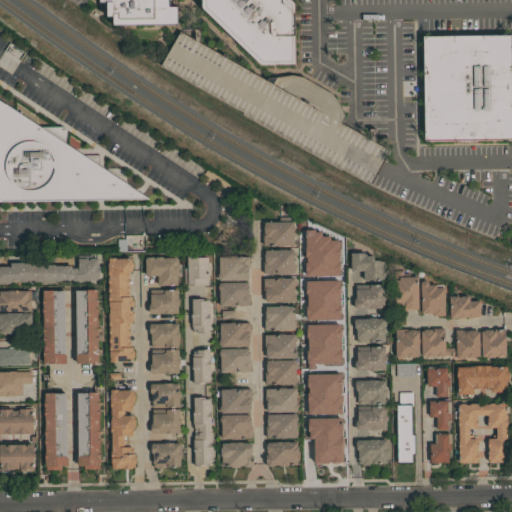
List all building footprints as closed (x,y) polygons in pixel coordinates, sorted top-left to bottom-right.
[(168,0),(169,6),(176,6),(176,24),(112,24),(112,17),(106,17),(106,3),(98,3),(98,0),(168,0)] [(201,8),(200,0),(290,0),(293,2),(294,63),(260,64),(201,8)] [(340,167),(340,169),(242,113),(243,112),(160,64),(179,30),(194,38),(193,28),(198,28),(199,41),(266,79),(268,77),(276,75),(276,77),(291,74),(302,76),(332,93),(338,101),(344,115),(341,122),(369,138),(369,128),(374,128),(375,141),(389,149),(370,184),(340,167)] [(511,74),(511,138),(424,139),(422,35),(511,34),(511,74)] [(62,142),(82,155),(98,154),(98,166),(148,198),(0,200),(0,100),(41,128),(60,126),(62,127),(64,128),(65,130),(65,131),(62,142)] [(278,221),(278,216),(292,216),(292,225),(294,226),(293,229),(292,231),(292,245),(282,245),(282,246),(275,246),(275,245),(262,245),(262,233),(263,233),(263,225),(264,225),(263,221),(278,221)] [(318,288),(327,288),(328,302),(329,301),(329,320),(328,320),(328,334),(304,334),(302,232),(317,232),(318,288)] [(330,277),(331,241),(321,241),(321,233),(298,233),(297,276),(330,277)] [(116,252),(115,240),(124,240),(124,252),(116,252)] [(293,249),(293,251),(294,252),(294,256),(293,257),(293,273),(282,273),(282,274),(276,274),(276,273),(262,273),(262,262),(264,262),(264,261),(263,261),(263,253),(264,253),(264,250),(293,249)] [(383,270),(384,272),(384,276),(383,278),(383,279),(362,280),(362,270),(358,270),(358,271),(351,271),(351,270),(350,271),(349,252),(366,252),(366,255),(372,255),(373,260),(378,259),(378,261),(383,261),(383,270)] [(22,262),(22,263),(27,263),(27,262),(36,261),(36,263),(45,263),(45,264),(54,264),(54,265),(71,265),(71,268),(76,268),(76,270),(77,270),(77,255),(92,255),(92,258),(97,258),(97,268),(99,268),(99,275),(98,275),(98,279),(90,279),(90,280),(72,280),(72,279),(60,279),(60,281),(55,281),(55,283),(40,283),(40,281),(33,281),(33,280),(26,280),(26,281),(10,281),(10,283),(0,283),(0,266),(7,266),(10,266),(9,262),(22,262)] [(145,258),(145,257),(153,257),(153,258),(154,258),(154,256),(162,256),(162,257),(176,257),(176,265),(177,265),(177,272),(176,272),(176,284),(156,285),(156,275),(144,275),(144,258),(145,258)] [(186,283),(183,283),(183,268),(186,268),(186,256),(195,256),(195,257),(207,257),(207,283),(199,283),(199,285),(186,285),(186,283)] [(218,280),(218,278),(217,277),(217,274),(218,273),(218,256),(248,256),(248,268),(247,268),(247,276),(247,280),(218,280)] [(128,296),(131,296),(131,300),(132,300),(132,306),(131,306),(131,312),(132,312),(132,318),(131,318),(132,322),(128,322),(128,333),(127,333),(127,335),(129,335),(129,347),(132,346),(132,350),(133,350),(133,356),(132,356),(132,361),(119,362),(119,360),(116,361),(109,362),(109,357),(108,357),(108,344),(109,344),(109,342),(108,342),(108,336),(109,336),(109,334),(108,334),(108,327),(108,325),(107,294),(108,294),(108,292),(107,292),(107,285),(108,285),(108,283),(107,283),(107,277),(108,277),(108,275),(107,275),(107,262),(108,262),(108,257),(115,257),(115,258),(130,258),(130,261),(132,261),(132,268),(131,268),(131,271),(127,271),(128,296)] [(402,270),(402,273),(408,273),(408,276),(417,276),(417,309),(406,309),(406,311),(398,311),(398,308),(395,308),(395,306),(393,306),(393,270),(402,270)] [(293,277),(294,294),(295,295),(295,298),(293,300),(293,301),(286,301),(286,302),(279,302),(279,301),(264,302),(264,298),(264,290),(263,290),(262,278),(293,277)] [(444,315),(432,316),(432,312),(431,312),(431,313),(423,313),(423,312),(420,312),(419,281),(420,281),(421,280),(425,280),(427,281),(427,284),(441,284),(442,287),(443,287),(444,315)] [(218,296),(216,296),(216,292),(218,292),(218,289),(217,288),(217,285),(218,283),(218,282),(247,281),(247,285),(248,285),(248,293),(247,293),(247,294),(249,294),(249,305),(236,305),(236,306),(229,306),(219,306),(218,296)] [(375,308),(367,308),(353,308),(353,307),(352,299),(353,299),(353,298),(355,298),(354,284),(383,284),(383,294),(384,294),(384,298),(383,298),(383,308),(375,308)] [(64,354),(65,354),(65,362),(43,362),(41,290),(52,289),(52,290),(63,290),(64,354)] [(98,362),(75,362),(75,354),(76,354),(74,289),(96,289),(98,362)] [(148,313),(148,303),(149,303),(149,289),(177,289),(177,298),(178,298),(178,304),(177,304),(177,313),(148,313)] [(20,310),(20,311),(5,311),(5,310),(0,310),(0,290),(8,290),(13,290),(27,290),(27,291),(34,291),(34,299),(31,299),(31,310),(20,310)] [(448,296),(457,295),(457,296),(460,296),(460,295),(468,295),(468,300),(479,300),(479,316),(473,317),(472,318),(468,318),(467,317),(465,317),(465,318),(457,318),(457,317),(450,317),(448,317),(448,296)] [(208,333),(199,333),(199,332),(196,332),(196,331),(192,331),(192,329),(191,329),(191,326),(190,326),(190,314),(191,314),(191,298),(198,298),(198,300),(208,300),(208,333)] [(294,306),(294,307),(295,308),(295,312),(294,313),(298,313),(298,321),(294,321),(294,329),(283,329),(283,330),(277,330),(263,330),(263,318),(264,318),(264,310),(265,310),(265,306),(294,306)] [(0,313),(5,313),(5,312),(20,312),(20,313),(31,313),(31,332),(0,332),(0,313)] [(219,312),(232,312),(233,319),(220,320),(219,312)] [(367,318),(367,317),(375,317),(375,318),(383,318),(383,327),(385,327),(385,332),(384,332),(384,342),(355,342),(355,336),(354,336),(354,327),(353,327),(353,320),(353,318),(367,318)] [(219,346),(219,345),(218,343),(218,340),(219,339),(219,323),(242,322),(242,323),(249,323),(249,334),(247,334),(247,335),(248,335),(249,342),(248,342),(248,346),(219,346)] [(177,323),(177,332),(178,332),(179,337),(177,337),(177,347),(150,347),(150,341),(148,341),(148,323),(177,323)] [(298,326),(299,365),(331,364),(330,325),(298,326)] [(418,356),(413,356),(413,357),(405,357),(405,356),(403,356),(403,357),(395,357),(395,356),(394,356),(394,328),(406,328),(406,330),(407,330),(407,329),(415,329),(415,330),(418,330),(418,356)] [(444,348),(455,347),(454,329),(461,329),(461,330),(475,330),(475,331),(478,331),(479,356),(474,356),(474,357),(466,357),(466,356),(464,356),(464,357),(455,358),(455,356),(450,356),(450,351),(449,351),(449,355),(444,355),(444,356),(435,357),(435,355),(433,355),(433,356),(425,357),(425,355),(420,355),(420,330),(423,330),(423,329),(431,329),(431,328),(443,328),(444,348)] [(480,331),(483,331),(483,329),(491,329),(491,331),(493,331),(493,329),(504,328),(505,357),(496,357),(496,356),(494,356),(494,357),(485,357),(485,356),(481,356),(480,331)] [(277,334),(277,333),(284,333),(284,334),(294,334),(295,350),(296,351),(296,355),(295,356),(295,357),(266,358),(266,354),(265,354),(265,347),(265,346),(264,346),(263,334),(277,334)] [(329,386),(328,386),(328,415),(319,415),(319,417),(330,417),(330,448),(309,448),(308,415),(305,415),(304,344),(328,343),(329,386)] [(28,363),(19,363),(19,364),(0,364),(0,348),(8,348),(7,346),(12,346),(12,348),(19,348),(19,350),(28,349),(28,363)] [(384,346),(384,355),(385,355),(385,361),(384,361),(384,369),(375,370),(368,370),(355,370),(355,369),(354,369),(353,361),(354,361),(354,360),(355,360),(355,350),(356,350),(356,346),(384,346)] [(219,355),(218,354),(218,351),(219,350),(219,348),(248,348),(248,351),(249,351),(249,359),(248,359),(248,360),(250,360),(250,371),(237,372),(237,373),(230,373),(230,372),(219,372),(219,355)] [(178,349),(178,358),(179,358),(179,363),(178,363),(178,373),(149,373),(149,363),(150,363),(150,349),(178,349)] [(209,381),(206,381),(206,382),(203,382),(203,383),(192,383),(192,367),(191,367),(190,357),(191,357),(191,353),(192,353),(192,351),(196,351),(196,349),(208,349),(209,381)] [(294,359),(294,361),(296,362),(296,366),(295,367),(295,383),(284,383),(284,384),(277,384),(277,383),(264,383),(264,372),(266,372),(266,371),(265,371),(265,363),(266,363),(265,360),(294,359)] [(414,363),(414,376),(395,376),(395,363),(414,363)] [(472,366),(472,365),(489,365),(489,366),(505,366),(505,369),(506,369),(506,372),(508,372),(508,379),(506,379),(506,383),(507,383),(507,388),(506,388),(506,392),(489,392),(489,387),(472,388),(472,394),(456,394),(456,377),(455,377),(455,370),(456,370),(456,367),(472,366)] [(446,396),(435,396),(435,386),(426,386),(425,368),(446,367),(446,396)] [(9,397),(0,397),(0,375),(8,375),(9,397)] [(368,380),(368,379),(376,379),(376,380),(384,380),(384,388),(386,388),(386,394),(384,394),(384,404),(356,404),(356,398),(354,398),(354,380),(368,380)] [(178,383),(178,392),(179,392),(179,397),(178,397),(178,407),(151,407),(151,401),(150,401),(150,383),(178,383)] [(27,384),(27,399),(13,400),(13,384),(27,384)] [(278,388),(278,387),(284,387),(284,388),(295,388),(295,404),(297,405),(297,408),(295,410),(295,411),(266,412),(266,408),(265,400),(264,388),(278,388)] [(111,463),(109,463),(109,450),(110,450),(110,432),(109,432),(109,419),(110,419),(110,407),(109,407),(109,401),(105,401),(104,391),(109,391),(109,389),(117,389),(117,390),(122,390),(122,388),(130,388),(130,390),(132,389),(132,393),(134,393),(134,400),(133,400),(133,403),(131,403),(131,409),(130,409),(130,410),(126,410),(126,415),(133,415),(133,418),(134,418),(134,425),(133,425),(133,429),(132,429),(132,435),(126,436),(126,446),(131,446),(131,447),(132,447),(132,453),(134,453),(134,456),(135,456),(135,463),(134,463),(134,467),(130,467),(130,468),(122,468),(122,467),(118,467),(118,468),(111,468),(111,463)] [(220,413),(220,411),(218,410),(218,407),(220,405),(220,389),(250,388),(250,400),(249,400),(249,401),(250,401),(250,408),(249,408),(249,412),(220,413)] [(99,464),(98,464),(98,468),(83,469),(83,465),(76,465),(76,456),(77,456),(76,392),(98,392),(99,464)] [(396,405),(398,405),(398,392),(412,392),(412,406),(410,406),(411,433),(414,433),(414,454),(411,454),(411,462),(397,462),(396,405)] [(66,456),(67,456),(67,465),(60,465),(60,469),(45,469),(45,466),(44,466),(43,393),(65,393),(66,456)] [(210,464),(205,464),(205,465),(193,466),(193,448),(192,449),(191,439),(193,439),(192,435),(194,435),(194,428),(193,428),(193,424),(192,424),(192,414),(192,397),(203,397),(203,398),(209,398),(210,464)] [(428,400),(449,400),(449,450),(448,450),(448,462),(429,462),(428,443),(434,443),(434,434),(436,434),(436,433),(445,433),(445,429),(435,429),(435,428),(434,428),(434,419),(435,419),(435,416),(428,416),(428,400)] [(457,404),(458,404),(460,403),(464,403),(465,404),(468,404),(470,403),(474,403),(475,404),(487,404),(488,403),(492,403),(494,404),(497,404),(498,402),(502,402),(505,404),(505,413),(506,413),(506,425),(505,425),(506,461),(504,461),(503,462),(499,462),(498,461),(494,461),(493,463),(490,463),(487,462),(487,459),(486,453),(487,453),(487,447),(486,447),(486,440),(487,440),(487,438),(492,438),(492,434),(495,434),(495,427),(487,427),(487,425),(486,425),(486,419),(487,419),(487,414),(476,415),(476,427),(468,427),(468,435),(472,435),(472,438),(476,438),(477,461),(475,461),(474,463),(470,463),(469,461),(465,462),(465,463),(461,463),(458,462),(457,404)] [(376,429),(376,430),(369,430),(369,429),(355,429),(355,428),(354,428),(354,421),(355,421),(355,420),(356,420),(356,406),(385,405),(385,414),(386,414),(386,420),(385,420),(385,429),(376,429)] [(0,433),(0,407),(5,407),(5,409),(11,409),(11,410),(18,410),(18,408),(24,408),(24,406),(32,406),(32,433),(0,433)] [(150,433),(150,432),(149,432),(149,424),(150,424),(150,415),(151,415),(151,409),(178,409),(179,418),(180,418),(180,423),(179,423),(179,432),(150,433)] [(295,413),(295,415),(296,416),(296,419),(295,420),(296,437),(285,437),(285,438),(278,438),(278,437),(265,437),(265,426),(267,426),(267,425),(266,425),(266,417),(266,414),(295,413)] [(237,438),(237,439),(231,439),(231,438),(220,438),(220,422),(219,421),(219,417),(220,416),(220,414),(249,414),(249,417),(250,417),(250,425),(249,425),(249,426),(251,426),(251,438),(237,438)] [(332,464),(332,418),(299,419),(299,440),(305,440),(305,464),(332,464)] [(385,439),(385,449),(386,449),(386,454),(385,454),(385,463),(368,463),(368,465),(361,465),(361,463),(357,463),(357,459),(355,459),(355,449),(354,441),(355,441),(355,439),(385,439)] [(295,441),(295,446),(297,446),(297,454),(296,454),(296,465),(287,465),(287,466),(278,466),(278,465),(274,465),(274,466),(266,466),(266,465),(265,465),(265,454),(266,454),(266,452),(265,452),(265,444),(266,444),(266,442),(295,441)] [(179,442),(179,452),(180,452),(180,457),(179,457),(179,466),(164,467),(164,468),(155,468),(155,467),(152,467),(152,462),(151,462),(150,443),(179,442)] [(228,442),(241,442),(250,442),(250,444),(251,444),(251,452),(250,452),(250,455),(252,455),(252,465),(251,465),(251,466),(243,466),(243,465),(238,465),(238,467),(230,467),(230,465),(220,465),(220,456),(219,456),(219,447),(220,447),(220,442),(228,442)] [(0,443),(33,443),(33,462),(32,462),(33,470),(19,471),(19,468),(12,468),(12,469),(6,469),(6,471),(0,471),(0,443)]
